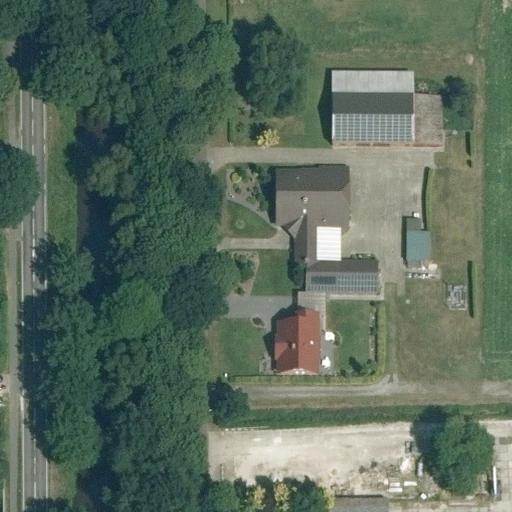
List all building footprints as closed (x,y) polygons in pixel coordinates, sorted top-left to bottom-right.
[(416,79),(336,78),(336,149),(416,149),(416,79)] [(322,183),(279,182),(278,237),(298,237),(297,299),(325,299),(376,300),(376,270),(337,270),(338,238),(348,238),(349,177),(322,177),(322,183)] [(436,234),(414,234),(414,261),(436,261),(436,234)] [(324,330),(325,299),(297,299),(296,335),(280,334),(280,381),(317,382),(318,330),(324,330)] [(449,511),(450,498),(326,498),(326,511),(449,511)]
